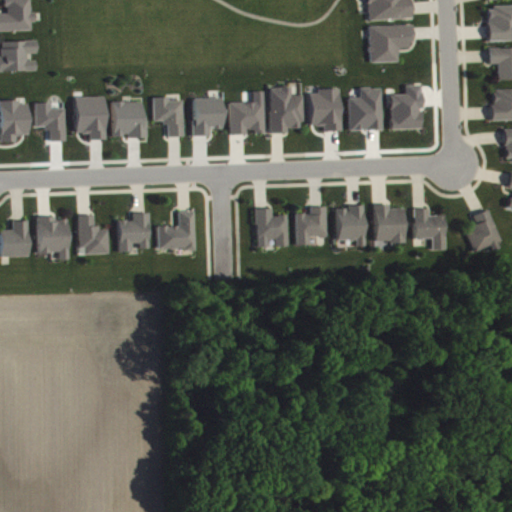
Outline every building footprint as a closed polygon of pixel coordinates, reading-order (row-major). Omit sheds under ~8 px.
[(411,1),(402,1),(402,0),(368,0),(369,27),(412,26),(411,1)] [(0,38),(34,37),(34,19),(31,19),(31,3),(6,4),(6,20),(0,20),(0,38)] [(489,49),(511,47),(511,12),(488,14),(489,49)] [(369,33),(370,70),(399,69),(399,55),(412,54),(412,32),(369,33)] [(0,48),(0,74),(0,79),(36,78),(36,67),(27,68),(27,60),(37,60),(37,47),(0,48)] [(511,54),(489,55),(490,72),(497,71),(498,87),(511,86),(511,54)] [(303,102),(291,103),(291,94),(270,94),(270,141),(288,140),(288,135),(303,135),(303,102)] [(511,95),(492,96),(493,127),(511,126),(511,95)] [(323,138),(341,138),(340,96),(317,96),(317,100),(309,100),(311,133),(323,133),(323,138)] [(106,146),(105,103),(75,104),(76,141),(90,141),(90,147),(106,146)] [(184,143),(183,107),(169,107),(169,104),(154,104),(155,130),(168,129),(168,144),(184,143)] [(223,136),(222,104),(193,105),(195,143),(210,143),(210,136),(223,136)] [(29,142),(28,108),(0,108),(0,110),(1,149),(16,149),(16,143),(29,142)] [(145,108),(112,109),(113,144),(127,143),(127,145),(146,144),(145,108)] [(230,110),(231,142),(247,142),(247,139),(265,139),(264,109),(230,110)] [(36,110),(36,136),(50,135),(50,148),(66,148),(65,115),(52,116),(51,110),(36,110)] [(406,250),(404,215),(390,216),(390,211),(374,212),(376,255),(391,255),(390,250),(406,250)] [(348,213),(348,216),(337,216),(337,247),(356,247),(357,253),(365,253),(363,212),(348,213)] [(297,252),(310,252),(309,244),(327,243),(326,214),(310,214),(311,221),(296,221),(297,252)] [(256,216),(257,254),(268,254),(268,247),(275,247),(276,253),(288,253),(288,222),(272,222),(272,216),(256,216)] [(445,222),(429,222),(429,216),(414,216),(414,246),(432,246),(433,257),(446,256),(445,222)] [(467,238),(477,263),(504,253),(489,216),(473,223),(477,234),(467,238)] [(196,256),(195,218),(179,219),(179,233),(159,233),(160,257),(196,256)] [(119,228),(120,259),(132,259),(132,254),(150,253),(149,220),(133,220),(133,227),(119,228)] [(81,261),(109,261),(108,235),(95,235),(94,222),(80,222),(81,261)] [(39,260),(59,260),(59,267),(69,266),(68,224),(38,225),(39,260)] [(28,228),(13,228),(13,237),(0,236),(0,238),(1,264),(29,263),(28,228)]
